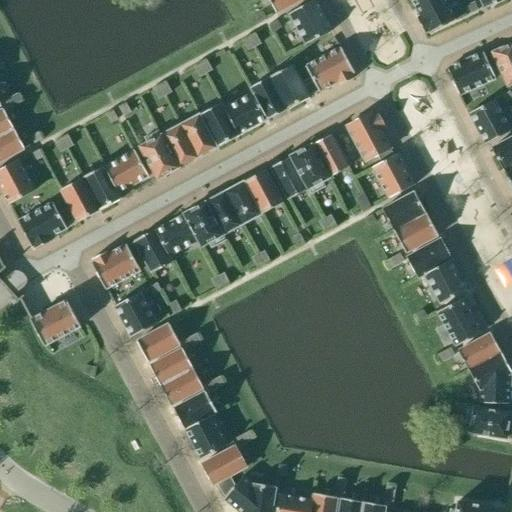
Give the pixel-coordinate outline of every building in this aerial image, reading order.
[(300,0),(268,0),(276,13),(300,0)] [(313,0),(289,13),(306,45),(331,31),(314,0),(313,0)] [(411,0),(420,17),(416,18),(424,33),(428,32),(429,34),(455,20),(444,0),(411,0)] [(480,0),(484,9),(504,0),(480,0)] [(479,11),(475,2),(467,6),(471,15),(479,11)] [(255,16),(259,24),(267,19),(263,11),(255,16)] [(282,28),(277,20),(270,25),(274,33),(282,28)] [(256,34),(249,38),(254,47),(261,44),(256,34)] [(248,51),(254,47),(249,38),(243,42),(248,51)] [(511,43),(492,53),(494,56),(499,68),(507,86),(511,84),(511,43)] [(305,66),(311,78),(318,90),(319,92),(337,83),(339,86),(354,78),(352,75),(354,73),(340,47),(305,66)] [(496,79),(492,71),(487,59),(484,52),(447,68),(459,95),(496,79)] [(499,68),(494,56),(487,59),(492,71),(499,68)] [(208,61),(201,64),(206,74),(213,70),(208,61)] [(200,77),(206,74),(201,64),(195,68),(200,77)] [(292,65),(270,76),(287,109),(309,98),(308,96),(301,83),(292,65)] [(267,120),(287,109),(270,76),(250,87),(253,93),(266,119),(267,120)] [(311,78),(301,83),(308,96),(318,90),(311,78)] [(166,83),(160,87),(165,96),(171,92),(166,83)] [(159,99),(165,96),(160,87),(154,90),(159,99)] [(502,95),(506,103),(511,99),(511,95),(509,91),(502,95)] [(18,93),(11,97),(15,105),(22,101),(18,93)] [(253,93),(224,108),(239,135),(238,134),(266,119),(253,93)] [(8,109),(15,105),(11,97),(4,101),(8,109)] [(468,113),(486,145),(511,131),(494,99),(468,113)] [(217,147),(239,135),(224,108),(221,103),(199,114),(217,147)] [(119,109),(124,117),(131,112),(127,104),(119,109)] [(0,110),(0,135),(14,129),(3,109),(0,110)] [(106,116),(111,124),(118,119),(114,111),(106,116)] [(365,162),(378,155),(390,148),(391,148),(381,130),(385,128),(376,113),(373,115),(372,113),(346,126),(365,162)] [(199,114),(180,125),(198,157),(217,147),(199,114)] [(180,125),(161,135),(179,167),(198,157),(180,125)] [(14,129),(0,135),(0,161),(24,148),(14,129)] [(179,167),(161,135),(158,130),(144,137),(147,143),(139,147),(157,179),(179,167)] [(43,139),(39,132),(31,136),(35,143),(43,139)] [(331,134),(311,145),(329,178),(349,167),(331,134)] [(69,136),(62,140),(66,149),(74,145),(69,136)] [(511,137),(491,148),(503,170),(511,165),(511,137)] [(61,152),(66,149),(62,140),(56,143),(61,152)] [(311,145),(290,156),(308,189),(311,194),(325,187),(322,181),(329,178),(311,145)] [(379,157),(382,162),(394,155),(390,148),(378,155),(379,157)] [(43,157),(39,149),(31,153),(35,161),(43,157)] [(134,151),(104,167),(118,193),(148,177),(134,151)] [(394,155),(382,162),(372,167),(389,199),(414,185),(397,153),(394,155)] [(288,200),(308,189),(290,156),(270,167),(288,200)] [(18,159),(0,168),(0,188),(9,204),(34,191),(18,159)] [(511,165),(503,170),(511,186),(511,165)] [(121,199),(118,193),(104,167),(104,166),(82,177),(99,210),(121,199)] [(265,170),(243,182),(261,215),(283,203),(265,170)] [(78,222),(99,210),(82,177),(60,189),(70,207),(77,220),(78,222)] [(242,225),(261,215),(243,182),(224,192),(242,225)] [(224,192),(205,202),(223,235),(242,225),(224,192)] [(382,210),(394,231),(426,213),(415,192),(382,210)] [(355,198),(359,204),(368,199),(364,193),(355,198)] [(371,205),(368,199),(359,204),(362,210),(371,205)] [(67,228),(66,227),(59,213),(53,202),(18,221),(32,247),(34,246),(36,249),(51,241),(49,238),(67,228)] [(184,215),(198,241),(201,247),(208,243),(211,248),(225,240),(223,235),(205,202),(183,214),(184,215)] [(66,227),(77,220),(70,207),(59,213),(66,227)] [(426,213),(394,231),(405,253),(438,235),(426,213)] [(169,256),(198,241),(184,215),(155,230),(154,229),(169,256)] [(330,215),(324,219),(329,229),(336,224),(330,215)] [(365,219),(368,226),(376,222),(373,215),(365,219)] [(324,232),(329,229),(324,219),(318,222),(324,232)] [(135,243),(142,256),(151,273),(172,262),(169,256),(154,229),(134,240),(135,243)] [(292,238),(297,246),(304,242),(300,234),(292,238)] [(419,278),(424,275),(450,260),(451,260),(440,239),(407,257),(419,278)] [(134,260),(142,256),(135,243),(127,247),(134,260)] [(140,270),(134,260),(127,247),(126,245),(110,253),(109,249),(91,259),(93,262),(91,263),(105,289),(140,270)] [(265,250),(258,254),(263,264),(270,260),(265,250)] [(401,253),(394,257),(398,265),(405,261),(401,253)] [(257,267),(263,264),(258,254),(252,258),(257,267)] [(392,269),(398,265),(394,257),(387,261),(392,269)] [(424,275),(441,305),(466,291),(450,260),(424,275)] [(224,273),(216,277),(221,286),(229,282),(224,273)] [(216,289),(221,286),(216,277),(211,280),(216,289)] [(161,291),(157,284),(149,288),(154,295),(161,291)] [(114,306),(130,337),(156,323),(139,292),(114,306)] [(482,333),(463,298),(437,311),(456,347),(482,333)] [(30,320),(44,346),(80,326),(66,300),(30,320)] [(168,305),(172,313),(180,309),(177,301),(168,305)] [(415,314),(419,321),(428,317),(424,310),(415,314)] [(136,342),(147,362),(180,344),(169,324),(136,342)] [(461,349),(472,369),(501,353),(491,333),(461,349)] [(197,334),(190,337),(194,345),(201,341),(197,334)] [(188,348),(194,345),(190,337),(185,340),(188,348)] [(451,347),(444,351),(448,360),(455,356),(451,347)] [(149,366),(160,386),(192,368),(182,348),(149,366)] [(442,363),(448,360),(444,351),(438,354),(442,363)] [(480,402),(494,403),(505,404),(509,404),(510,373),(511,373),(501,353),(472,369),(482,388),(481,389),(480,402)] [(84,374),(91,376),(94,368),(86,366),(84,374)] [(192,368),(160,386),(170,405),(203,388),(192,368)] [(220,376),(213,380),(217,388),(225,384),(220,376)] [(211,392),(217,388),(213,380),(207,383),(211,392)] [(183,430),(185,429),(210,415),(216,412),(205,391),(172,409),(183,430)] [(494,403),(494,410),(505,412),(505,404),(494,403)] [(505,412),(494,410),(474,407),(473,408),(468,407),(465,423),(471,424),(469,432),(506,438),(510,413),(505,412)] [(210,415),(185,429),(201,459),(227,445),(210,415)] [(449,434),(456,436),(458,427),(452,425),(449,434)] [(249,431),(242,435),(247,443),(254,439),(249,431)] [(241,446),(247,443),(242,435),(237,438),(241,446)] [(217,482),(230,475),(246,467),(234,446),(202,464),(213,484),(217,482)] [(278,475),(286,477),(288,468),(280,466),(278,475)] [(235,484),(230,475),(217,482),(225,496),(235,484)] [(242,476),(235,484),(225,496),(223,498),(239,511),(270,511),(275,487),(252,483),(252,484),(242,476)] [(339,477),(338,485),(346,486),(348,479),(339,477)] [(346,486),(338,485),(336,493),(345,494),(346,486)] [(387,485),(385,493),(395,495),(396,487),(387,485)] [(313,493),(312,500),(309,511),(333,511),(336,497),(313,493)] [(393,502),(395,495),(385,493),(384,500),(393,502)] [(275,511),(309,511),(312,500),(278,494),(275,511)] [(338,511),(361,511),(363,502),(341,498),(338,511)] [(449,511),(493,511),(494,508),(457,501),(456,510),(450,509),(449,511)] [(363,502),(361,511),(384,511),(385,506),(363,502)]
